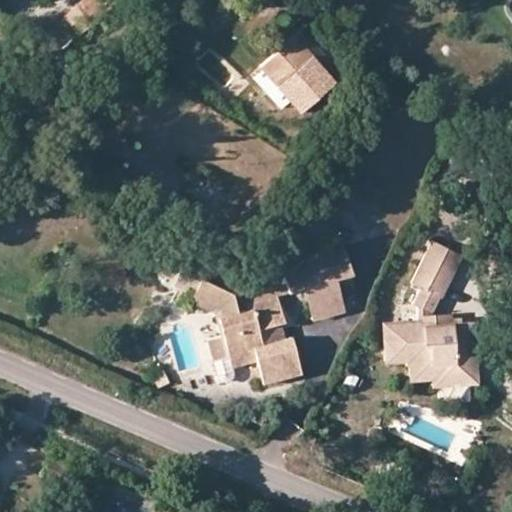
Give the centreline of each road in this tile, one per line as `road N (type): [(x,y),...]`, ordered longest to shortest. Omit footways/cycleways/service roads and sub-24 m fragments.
road 1 (tertiary): [(348,511),(0,365)]
road 2 (residential): [(0,144),(142,14),(170,0)]
road 3 (unknown): [(266,478),(310,387),(318,319)]
